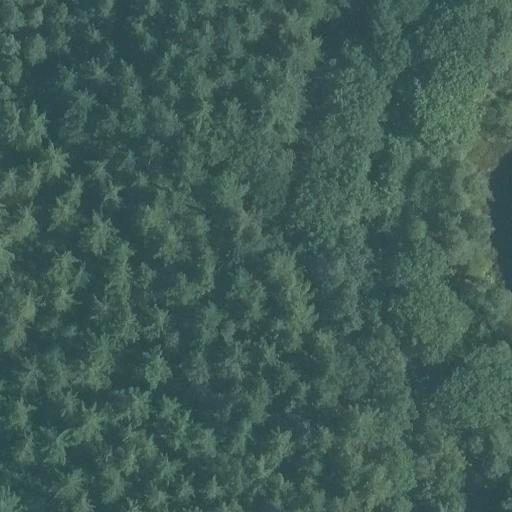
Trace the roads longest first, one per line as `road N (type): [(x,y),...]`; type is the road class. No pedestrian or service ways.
road 1 (unclassified): [(478,511),(372,281),(361,203),(394,110),(466,0)]
road 2 (track): [(363,0),(301,149),(295,233),(403,511)]
